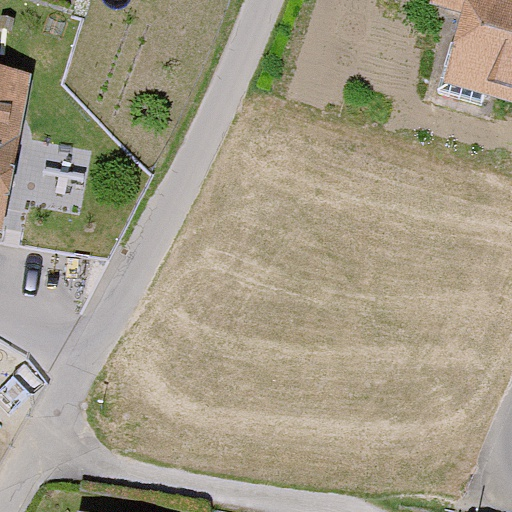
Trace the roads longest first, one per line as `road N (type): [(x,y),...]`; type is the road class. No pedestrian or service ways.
road 1 (residential): [(265,0),(192,178),(32,461)]
road 2 (residential): [(32,461),(305,511)]
